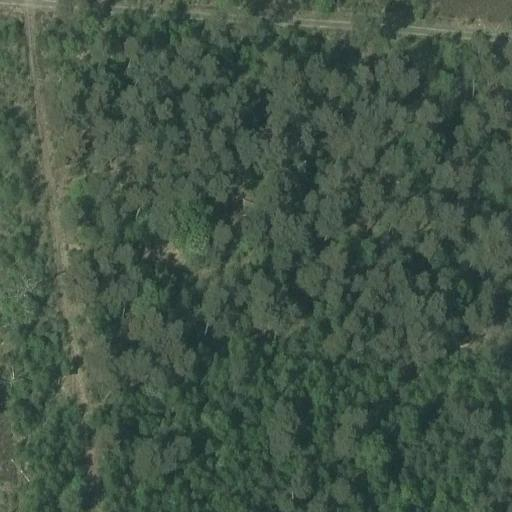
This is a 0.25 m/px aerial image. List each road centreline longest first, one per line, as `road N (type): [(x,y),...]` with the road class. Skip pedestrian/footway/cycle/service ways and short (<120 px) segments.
road 1 (track): [(42,0),(98,511)]
road 2 (track): [(56,0),(511,38)]
